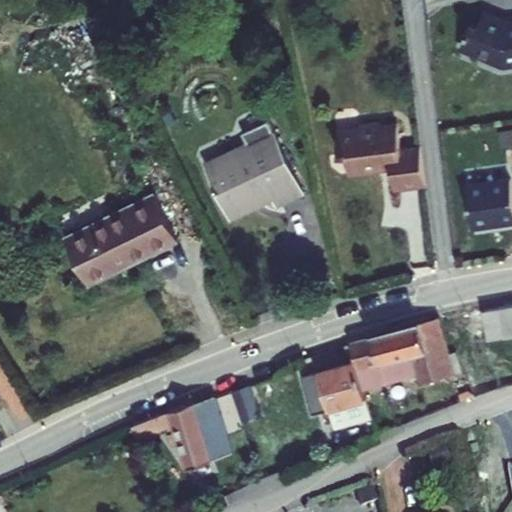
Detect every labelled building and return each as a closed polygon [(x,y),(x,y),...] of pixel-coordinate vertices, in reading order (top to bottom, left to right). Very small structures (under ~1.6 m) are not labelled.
[(511,15),(508,16),(481,6),(476,19),(469,16),(460,40),(503,56),(511,54),(511,15)] [(199,164),(224,211),(264,189),(271,203),(295,189),(257,116),(230,131),(237,144),(199,164)] [(393,187),(424,182),(417,140),(397,143),(394,121),(377,124),(376,116),(356,119),(356,123),(333,126),(337,151),(343,150),(346,170),(374,166),(374,165),(375,164),(376,163),(376,162),(376,161),(388,159),(393,187)] [(473,223),(511,220),(511,172),(471,174),(473,223)] [(171,239),(146,196),(59,246),(85,289),(112,273),(109,267),(140,250),(143,255),(171,239)] [(140,250),(109,267),(112,273),(143,255),(140,250)] [(472,311),(475,335),(510,329),(510,326),(511,326),(511,300),(471,307),(472,311)] [(349,338),(354,357),(363,388),(411,376),(414,386),(450,375),(434,319),(433,315),(349,338)] [(315,368),(326,404),(361,395),(365,394),(363,388),(354,357),(351,358),(315,368)] [(240,410),(258,403),(249,383),(246,377),(245,373),(229,380),(232,392),(240,410)] [(258,403),(262,411),(275,405),(262,378),(249,383),(258,403)] [(131,421),(136,436),(139,435),(172,421),(185,464),(230,450),(212,391),(211,388),(191,397),(171,405),(166,406),(159,409),(131,421)]
